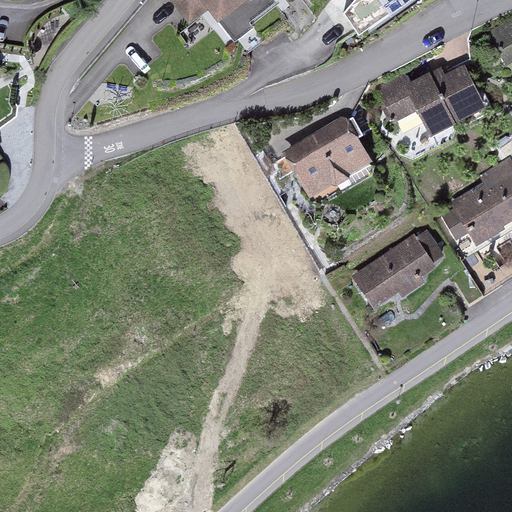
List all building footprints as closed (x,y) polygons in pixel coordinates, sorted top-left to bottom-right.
[(198,0),(219,24),(246,0),(198,0)] [(363,0),(339,19),(356,40),(406,0),(363,0)] [(511,46),(511,18),(488,29),(497,49),(510,43),(511,46)] [(425,134),(478,106),(455,64),(436,74),(433,68),(403,84),(397,73),(372,87),(392,124),(413,112),(425,134)] [(276,150),(306,200),(361,168),(331,118),(276,150)] [(477,242),(511,222),(511,169),(509,165),(484,179),(488,186),(454,205),(458,212),(447,219),(458,238),(471,231),(477,242)] [(414,241),(357,278),(375,306),(433,269),(414,241)]
